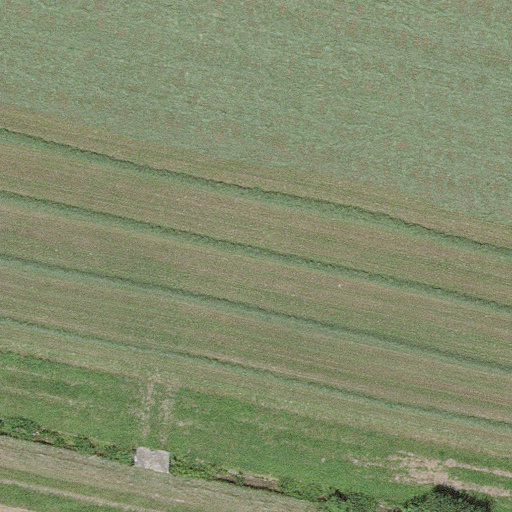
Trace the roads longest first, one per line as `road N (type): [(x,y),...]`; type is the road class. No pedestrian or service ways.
road 1 (track): [(148,500),(185,0)]
road 2 (track): [(200,511),(0,470)]
